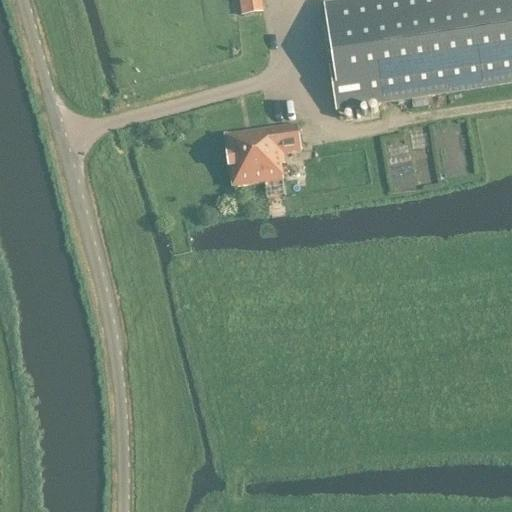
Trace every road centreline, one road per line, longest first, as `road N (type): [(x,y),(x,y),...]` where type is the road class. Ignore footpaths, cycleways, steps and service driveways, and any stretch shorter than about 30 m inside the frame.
road 1 (unclassified): [(127,511),(114,326),(24,0)]
road 2 (track): [(300,74),(324,132),(511,104)]
